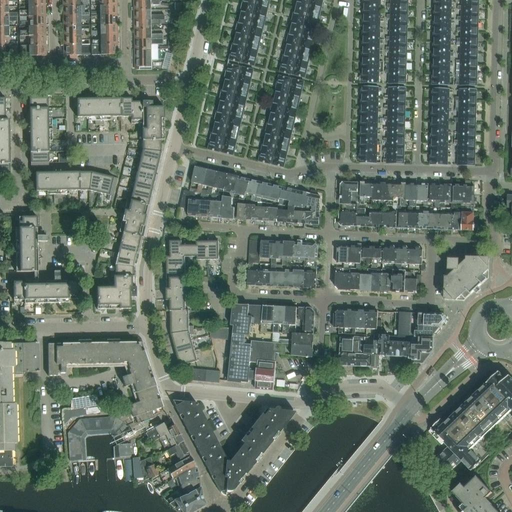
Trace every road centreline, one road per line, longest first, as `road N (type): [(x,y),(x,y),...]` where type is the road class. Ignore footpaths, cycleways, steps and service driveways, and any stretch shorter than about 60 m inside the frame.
road 1 (unclassified): [(493,171),(497,0)]
road 2 (residential): [(417,170),(420,0)]
road 3 (residential): [(325,298),(429,304),(432,240)]
road 4 (residential): [(307,401),(303,418),(233,503),(214,504)]
road 5 (unclassified): [(307,401),(168,390)]
road 6 (secondary): [(326,511),(411,409)]
road 7 (residential): [(306,129),(336,0)]
road 8 (residential): [(352,0),(348,132)]
road 9 (unclassified): [(299,172),(174,147)]
road 10 (residential): [(0,201),(19,188),(18,90)]
